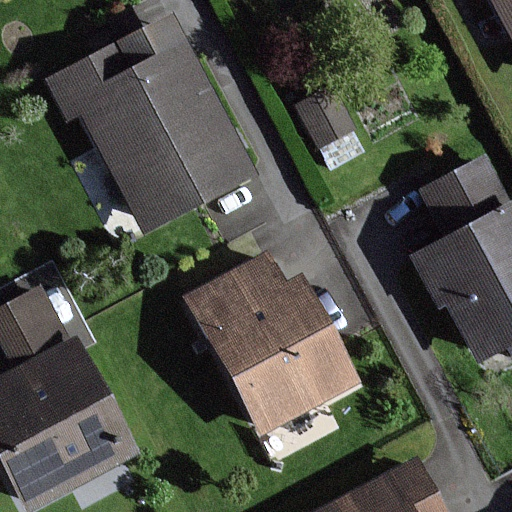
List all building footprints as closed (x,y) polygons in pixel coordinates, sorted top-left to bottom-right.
[(511,0),(494,0),(511,33),(511,0)] [(81,107),(147,230),(203,200),(254,173),(171,17),(50,81),(68,114),(81,107)] [(451,299),(483,358),(511,342),(511,200),(488,156),(422,191),(448,238),(414,256),(440,304),(451,299)] [(191,297),(265,430),(356,380),(301,280),(285,289),(266,255),(191,297)] [(0,334),(19,371),(0,380),(0,453),(28,506),(133,452),(46,285),(0,309),(0,334)] [(439,511),(416,464),(317,511),(439,511)]
